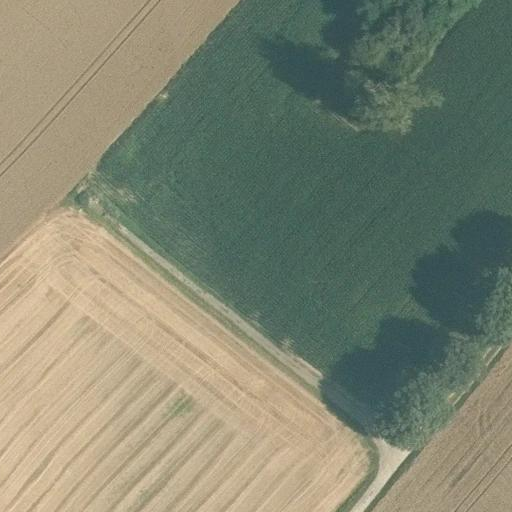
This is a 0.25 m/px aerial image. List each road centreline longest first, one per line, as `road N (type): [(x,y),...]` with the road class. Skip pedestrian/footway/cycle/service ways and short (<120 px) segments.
road 1 (track): [(408,459),(91,205)]
road 2 (track): [(511,331),(363,511)]
